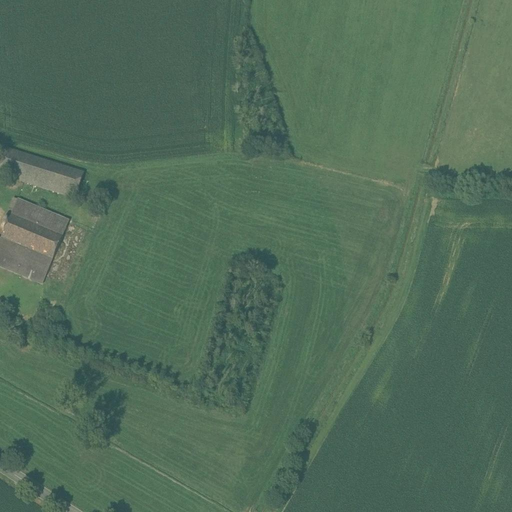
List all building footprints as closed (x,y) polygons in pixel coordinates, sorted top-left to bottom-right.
[(84,173),(8,150),(5,157),(0,174),(0,175),(76,199),(84,173)] [(7,214),(11,216),(18,200),(14,199),(7,214)] [(70,222),(18,200),(11,216),(63,237),(70,222)] [(63,237),(11,216),(1,239),(53,261),(63,237)] [(53,261),(1,239),(0,242),(0,256),(3,258),(0,263),(0,265),(43,284),(53,261)]
